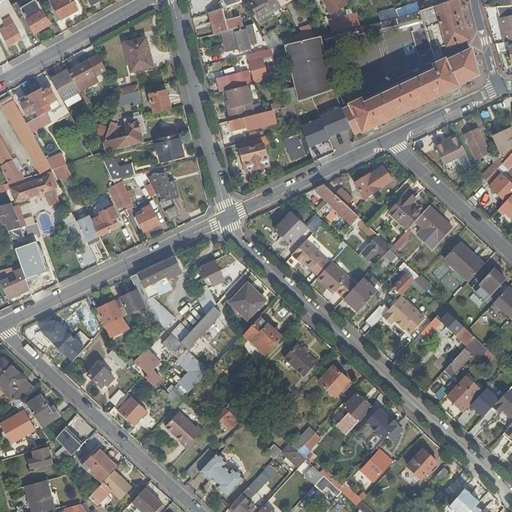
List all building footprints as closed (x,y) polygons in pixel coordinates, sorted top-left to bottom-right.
[(43,0),(56,22),(77,11),(70,0),(57,0),(53,3),(51,0),(43,0)] [(247,0),(259,20),(280,9),(275,0),(247,0)] [(344,0),(322,0),(331,15),(347,5),(344,0)] [(427,9),(421,11),(431,50),(433,50),(466,40),(467,42),(468,41),(457,0),(452,0),(444,3),(427,9)] [(444,0),(427,0),(427,9),(444,3),(444,0)] [(498,7),(505,43),(509,42),(511,41),(511,6),(508,6),(498,7)] [(210,13),(215,35),(229,31),(235,30),(242,28),(240,18),(227,22),(223,9),(210,13)] [(27,35),(29,37),(50,26),(41,10),(20,22),(27,35)] [(421,11),(400,18),(366,26),(331,35),(321,37),(334,91),(343,112),(353,108),(352,106),(436,65),(433,50),(431,50),(421,11)] [(20,22),(17,17),(3,25),(4,28),(0,30),(0,33),(7,46),(27,35),(20,22)] [(236,32),(235,30),(229,31),(233,51),(240,49),(240,53),(251,50),(250,46),(257,44),(254,30),(247,32),(246,30),(236,32)] [(286,46),(299,42),(296,37),(279,41),(275,31),(262,37),(269,50),(272,49),(286,46)] [(293,102),(334,91),(321,37),(299,42),(286,46),(296,88),(283,91),(286,105),(293,102)] [(152,68),(145,39),(123,44),(130,73),(152,68)] [(505,43),(496,44),(498,52),(509,50),(510,48),(511,58),(511,45),(510,46),(509,42),(505,43)] [(256,84),(279,78),(276,66),(266,69),(263,60),(274,57),(272,49),(269,50),(248,55),(256,84)] [(445,61),(436,65),(352,106),(353,108),(343,112),(353,134),(362,130),(363,131),(364,131),(365,133),(367,132),(366,130),(370,128),(371,130),(373,129),(372,127),(448,91),(449,92),(451,92),(450,90),(454,88),(455,89),(457,89),(456,86),(457,86),(456,84),(477,75),(470,49),(469,50),(469,52),(446,63),(445,61)] [(69,72),(80,92),(90,86),(87,80),(92,77),(94,80),(96,79),(95,76),(106,70),(98,56),(69,72)] [(50,80),(62,101),(80,92),(69,72),(68,70),(50,80)] [(248,86),(253,85),(249,72),(242,74),(245,86),(246,86),(248,86)] [(217,80),(220,92),(224,92),(245,86),(242,74),(217,80)] [(87,80),(90,86),(98,82),(96,79),(94,80),(92,77),(87,80)] [(41,90),(34,94),(45,114),(51,110),(49,106),(51,104),(50,103),(55,99),(47,84),(40,88),(41,90)] [(226,109),(230,121),(233,120),(253,114),(246,86),(245,86),(224,92),(227,101),(229,108),(226,109)] [(248,86),(246,86),(253,114),(255,114),(248,86)] [(132,87),(117,90),(120,96),(134,93),(132,87)] [(150,95),(155,114),(172,109),(167,91),(150,95)] [(136,101),(134,93),(120,96),(116,107),(136,101)] [(45,114),(34,94),(26,98),(25,96),(18,100),(27,115),(32,112),(33,114),(36,113),(38,118),(45,114)] [(0,100),(0,103),(2,107),(13,101),(10,95),(0,100)] [(36,170),(48,164),(26,125),(13,101),(2,107),(36,170)] [(296,110),(293,102),(286,105),(283,105),(286,113),(296,110)] [(261,122),(258,113),(255,114),(253,114),(233,120),(235,130),(240,128),(241,131),(247,130),(246,126),(261,122)] [(331,120),(314,128),(322,144),(338,136),(331,120)] [(118,150),(143,143),(137,123),(127,125),(129,137),(127,137),(105,142),(103,145),(106,153),(118,150)] [(100,135),(106,137),(109,129),(102,127),(100,135)] [(474,159),(489,153),(487,149),(477,127),(467,132),(468,133),(464,135),(474,159)] [(262,137),(264,136),(262,130),(256,132),(256,129),(244,133),(246,142),(262,137)] [(511,132),(510,129),(503,132),(498,135),(493,136),(501,153),(511,147),(511,132)] [(183,154),(178,135),(157,140),(162,163),(172,161),(171,157),(183,154)] [(297,135),(284,139),(291,160),(303,156),(297,135)] [(457,137),(457,135),(442,142),(443,144),(457,137)] [(263,145),(262,137),(246,142),(240,143),(242,150),(241,150),(243,161),(246,161),(249,171),(269,166),(264,144),(263,145)] [(443,165),(466,155),(457,137),(443,144),(442,142),(434,146),(443,165)] [(0,166),(0,167),(12,160),(0,139),(0,166)] [(489,153),(493,162),(498,157),(493,147),(487,149),(489,153)] [(511,151),(502,163),(507,168),(511,162),(511,151)] [(494,171),(501,164),(498,157),(493,162),(480,176),(486,181),(494,171)] [(8,183),(22,179),(19,172),(17,173),(11,162),(0,168),(8,183)] [(36,170),(40,176),(52,170),(48,164),(36,170)] [(71,176),(66,165),(52,170),(57,181),(71,176)] [(360,191),(361,193),(365,199),(392,181),(382,167),(370,175),(369,174),(355,183),(360,191)] [(486,181),(484,182),(489,187),(499,176),(494,171),(486,181)] [(153,190),(156,195),(161,194),(163,202),(179,198),(175,181),(168,183),(165,173),(147,177),(149,180),(153,190)] [(468,185),(475,192),(484,182),(486,181),(480,176),(478,174),(476,177),(468,185)] [(499,176),(489,187),(505,202),(511,194),(511,185),(500,175),(499,176)] [(54,190),(50,177),(12,189),(16,202),(54,190)] [(147,193),(153,190),(149,180),(142,183),(147,193)] [(122,182),(116,185),(126,206),(132,202),(131,198),(135,196),(131,189),(127,191),(122,182)] [(126,206),(116,185),(109,188),(121,213),(128,210),(126,206)] [(334,195),(323,185),(314,190),(324,199),(316,208),(319,211),(328,202),(334,195)] [(340,189),(334,195),(345,205),(351,199),(340,189)] [(408,229),(421,215),(410,204),(415,199),(408,192),(389,212),(408,229)] [(345,205),(334,195),(328,202),(334,208),(325,217),(331,222),(339,213),(346,206),(345,205)] [(8,232),(21,229),(20,224),(11,204),(0,207),(0,217),(2,217),(4,226),(6,225),(8,232)] [(150,204),(140,208),(143,215),(136,218),(135,218),(137,223),(140,222),(145,232),(160,224),(150,204)] [(345,235),(361,219),(346,206),(339,213),(349,222),(340,231),(345,235)] [(443,219),(429,206),(421,215),(408,229),(406,231),(403,234),(407,238),(418,225),(423,230),(418,236),(432,249),(450,229),(441,221),(443,219)] [(93,221),(101,237),(119,227),(115,219),(118,218),(113,207),(101,213),(102,216),(93,221)] [(143,215),(140,208),(134,212),(136,218),(143,215)] [(178,216),(174,208),(165,212),(169,220),(178,216)] [(406,231),(408,229),(389,212),(387,214),(406,231)] [(307,228),(291,213),(275,229),(292,245),(307,228)] [(100,237),(101,237),(93,221),(91,217),(77,223),(89,247),(95,244),(94,243),(101,240),(100,237)] [(452,227),(443,219),(441,221),(450,229),(452,227)] [(378,236),(366,225),(363,221),(359,225),(370,236),(371,234),(375,238),(370,244),(371,245),(362,254),(369,260),(377,251),(382,255),(388,248),(377,237),(378,236)] [(24,237),(21,229),(8,232),(12,241),(24,237)] [(403,234),(391,248),(389,249),(396,256),(408,242),(405,240),(407,238),(403,234)] [(316,274),(328,261),(306,240),(292,255),(301,263),(302,262),(316,274)] [(469,282),(483,266),(459,242),(443,259),(469,282)] [(360,252),(362,254),(371,245),(370,244),(369,243),(360,252)] [(17,255),(20,266),(22,269),(30,267),(24,252),(17,255)] [(136,284),(144,301),(154,296),(166,291),(167,294),(173,291),(167,276),(181,270),(174,256),(133,276),(136,284)] [(344,299),(357,285),(329,259),(328,261),(316,274),(314,276),(327,288),(330,286),(344,299)] [(199,268),(207,285),(209,289),(224,281),(214,261),(199,268)] [(419,277),(403,263),(399,268),(403,272),(400,276),(403,278),(389,293),(397,301),(401,297),(403,295),(415,282),(419,277)] [(20,266),(0,271),(0,280),(9,300),(30,291),(26,283),(22,269),(20,266)] [(30,267),(22,269),(26,283),(35,280),(30,267)] [(490,296),(497,288),(500,286),(505,280),(494,270),(479,286),(490,296)] [(431,286),(420,276),(419,277),(415,282),(426,292),(431,286)] [(377,292),(362,279),(357,285),(344,299),(358,312),(377,292)] [(0,303),(9,300),(0,280),(0,303)] [(266,300),(248,283),(230,303),(248,320),(266,300)] [(204,310),(216,305),(209,289),(207,285),(195,291),(204,310)] [(511,292),(507,288),(493,303),(511,320),(511,319),(511,292)] [(137,290),(114,301),(122,317),(127,314),(128,315),(145,307),(137,290)] [(144,301),(151,317),(160,307),(154,296),(144,301)] [(425,318),(401,297),(397,301),(389,310),(383,317),(391,325),(395,321),(404,329),(405,328),(411,334),(425,318)] [(105,325),(122,317),(114,301),(98,309),(105,325)] [(373,328),(383,317),(389,310),(385,305),(382,308),(381,306),(366,321),(373,328)] [(151,317),(165,330),(166,330),(174,321),(160,307),(151,317)] [(180,344),(188,351),(221,314),(214,308),(206,316),(200,323),(188,335),(180,344)] [(467,331),(443,309),(437,316),(436,317),(420,334),(426,340),(435,329),(434,328),(441,321),(455,334),(450,340),(463,351),(471,341),(475,338),(467,331)] [(196,319),(200,323),(206,316),(202,313),(196,319)] [(246,331),(243,335),(266,356),(283,338),(260,316),(251,326),(246,331)] [(179,325),(171,335),(180,344),(188,335),(179,325)] [(55,344),(73,362),(85,349),(76,341),(75,341),(60,327),(53,335),(55,337),(51,340),(55,344)] [(180,359),(188,351),(180,344),(171,335),(163,343),(180,359)] [(471,341),(463,351),(448,367),(454,373),(471,355),(477,361),(488,350),(486,348),(480,343),(475,338),(471,341)] [(317,362),(298,345),(285,358),(304,376),(317,362)] [(123,368),(127,364),(112,351),(108,355),(123,368)] [(145,351),(135,362),(148,374),(145,378),(155,387),(161,381),(152,372),(160,364),(145,351)] [(177,389),(185,397),(210,371),(190,352),(181,362),(192,373),(177,389)] [(0,363),(0,385),(16,400),(23,399),(35,387),(4,359),(0,363)] [(105,384),(107,386),(114,378),(99,364),(88,376),(97,384),(98,384),(101,388),(105,384)] [(350,381),(334,366),(320,381),(336,396),(350,381)] [(256,367),(232,392),(236,396),(238,397),(246,388),(247,388),(262,372),(256,367)] [(481,391),(473,383),(466,377),(458,385),(447,397),(462,411),(469,404),(481,391)] [(160,395),(174,409),(185,397),(177,389),(170,397),(164,391),(160,395)] [(111,400),(116,405),(125,396),(119,391),(111,400)] [(503,410),(511,418),(511,395),(511,396),(506,392),(493,406),(501,413),(503,410)] [(372,407),(358,393),(344,407),(346,409),(343,413),(346,416),(337,425),(347,434),(355,424),(356,425),(372,407)] [(116,405),(115,407),(135,425),(147,412),(127,394),(125,396),(116,405)] [(41,395),(26,404),(29,408),(42,427),(60,416),(54,406),(50,408),(41,395)] [(33,440),(37,447),(50,441),(46,434),(42,427),(29,408),(24,411),(1,424),(12,443),(34,431),(38,438),(33,440)] [(217,417),(230,429),(239,420),(226,408),(217,417)] [(366,423),(384,440),(390,434),(398,426),(379,409),(366,423)] [(181,444),(187,449),(203,431),(198,426),(196,428),(179,412),(165,427),(182,443),(181,444)] [(403,430),(398,426),(390,434),(395,439),(403,430)] [(297,452),(316,433),(309,427),(291,446),(297,452)] [(82,446),(64,428),(55,438),(66,449),(72,456),(82,446)] [(321,438),(316,433),(297,452),(303,457),(321,438)] [(88,440),(82,446),(72,456),(71,457),(80,465),(96,448),(88,440)] [(291,446),(289,445),(282,453),(298,468),(306,460),(303,457),(297,452),(291,446)] [(53,463),(49,448),(34,452),(35,458),(29,459),(31,469),(53,463)] [(72,456),(66,449),(58,457),(64,464),(66,462),(71,457),(72,456)] [(114,471),(118,467),(98,449),(85,463),(93,470),(91,472),(103,483),(114,471)] [(438,462),(424,449),(408,466),(422,480),(438,462)] [(380,451),(368,465),(374,470),(368,477),(373,482),(392,462),(380,451)] [(227,463),(216,452),(209,459),(203,467),(198,471),(209,482),(211,480),(217,486),(215,488),(225,499),(244,480),(233,470),(230,473),(223,466),(227,463)] [(203,467),(209,459),(204,454),(197,461),(203,467)] [(186,472),(192,478),(198,471),(203,467),(197,461),(186,472)] [(374,470),(368,465),(362,471),(368,477),(374,470)] [(320,473),(313,467),(304,476),(315,486),(324,477),(320,473)] [(437,477),(442,483),(451,473),(446,468),(437,477)] [(103,483),(90,497),(98,505),(111,491),(121,500),(132,488),(114,471),(103,483)] [(338,497),(341,493),(338,490),(329,482),(324,477),(315,486),(315,487),(321,492),(326,487),(338,497)] [(329,482),(338,490),(342,485),(334,477),(329,482)] [(47,480),(26,485),(33,511),(43,511),(55,509),(47,480)] [(453,500),(466,486),(461,482),(448,496),(453,500)] [(341,493),(357,507),(368,495),(365,492),(358,499),(343,484),(342,485),(338,490),(341,493)] [(158,511),(164,506),(145,488),(134,500),(146,511),(158,511)] [(242,495),(231,507),(235,511),(251,511),(256,508),(242,495)] [(490,511),(473,496),(460,509),(463,511),(490,511)]
